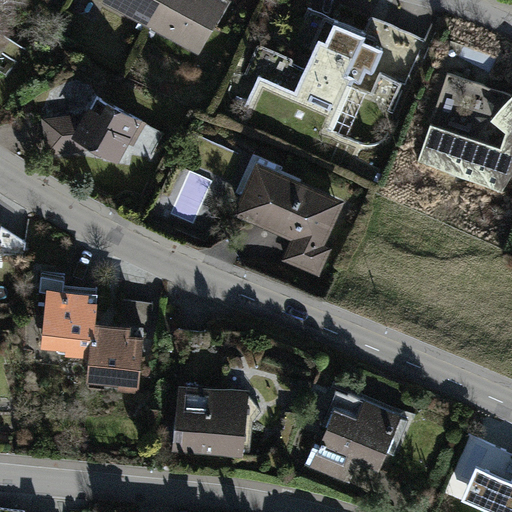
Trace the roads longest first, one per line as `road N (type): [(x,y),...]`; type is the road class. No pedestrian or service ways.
road 1 (residential): [(0,173),(251,299),(511,404)]
road 2 (residential): [(0,471),(249,495),(302,511)]
